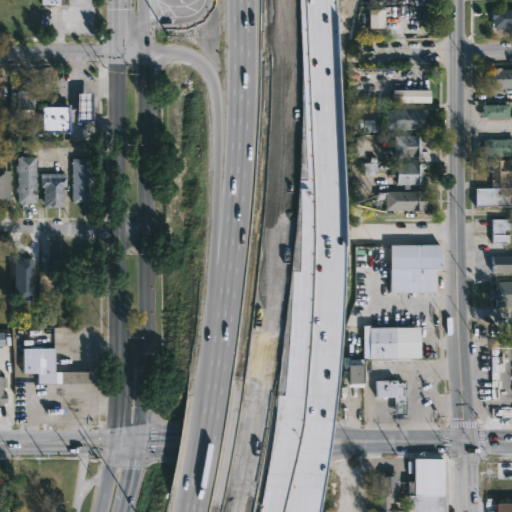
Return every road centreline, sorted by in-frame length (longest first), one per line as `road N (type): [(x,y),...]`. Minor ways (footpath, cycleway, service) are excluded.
road 1 (tertiary): [(454,0),(465,443)]
road 2 (secondary): [(138,431),(146,312),(143,0)]
road 3 (motorway): [(289,0),(306,112),(301,396)]
road 4 (motorway): [(211,0),(217,223),(205,386)]
road 5 (motorway): [(317,388),(325,244),(318,66)]
road 6 (secondary): [(115,0),(118,279)]
road 7 (tertiary): [(114,442),(163,453),(324,453),(371,442)]
road 8 (tertiary): [(371,442),(355,434),(213,432)]
road 9 (residential): [(145,230),(0,227)]
road 10 (motorway): [(302,508),(317,388)]
